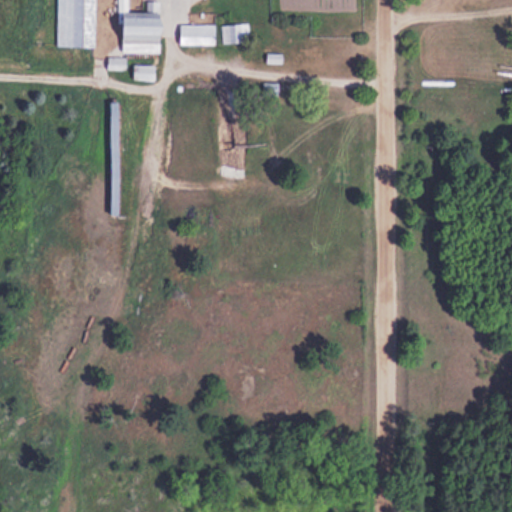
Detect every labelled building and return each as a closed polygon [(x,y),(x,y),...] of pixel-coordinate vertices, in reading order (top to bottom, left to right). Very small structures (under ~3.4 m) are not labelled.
[(94,0),(55,0),(55,45),(94,45),(94,0)] [(121,51),(161,51),(161,11),(122,10),(121,51)] [(245,22),(219,22),(219,41),(245,41),(245,22)] [(213,23),(178,23),(178,43),(213,43),(213,23)] [(322,65),(322,42),(297,42),(297,65),(322,65)] [(106,56),(106,68),(123,68),(123,56),(106,56)] [(153,63),(131,63),(131,79),(153,79),(153,63)] [(275,93),(275,82),(262,82),(262,93),(275,93)] [(109,213),(119,213),(119,99),(109,99),(109,213)]
